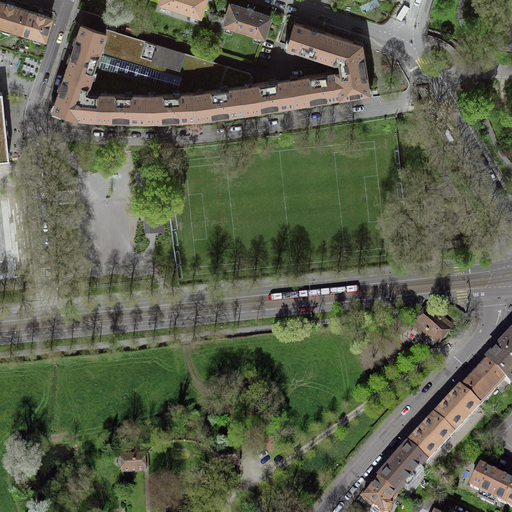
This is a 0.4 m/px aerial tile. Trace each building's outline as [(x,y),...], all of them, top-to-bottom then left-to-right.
[(160,0),(160,1),(201,15),(205,0),(160,0)] [(10,4),(0,1),(0,24),(22,31),(28,10),(10,4)] [(230,3),(224,22),(264,35),(270,16),(254,10),(253,10),(253,9),(252,8),(251,8),(250,7),(249,8),(248,8),(247,8),(230,3)] [(39,14),(28,10),(22,31),(44,38),(51,17),(39,14)] [(83,24),(82,24),(78,35),(54,108),(67,113),(77,116),(96,118),(97,93),(86,91),(106,31),(105,31),(105,28),(109,18),(88,12),(83,24)] [(315,28),(295,22),(287,44),(328,57),(335,35),(315,28)] [(105,28),(105,31),(106,31),(86,91),(97,93),(145,94),(193,92),(241,86),(252,84),(250,73),(105,28)] [(350,40),(335,35),(328,57),(339,61),(340,70),(337,70),(341,95),(360,92),(369,90),(361,44),(350,40)] [(337,70),(291,78),(295,103),(306,101),(307,103),(314,102),(314,99),(319,99),(324,98),(325,100),(331,99),(332,96),(341,95),(337,70)] [(283,104),(295,103),(291,78),(252,84),(241,86),(193,92),(145,94),(97,93),(96,118),(98,119),(121,120),(147,121),(171,120),(197,119),(222,116),(247,113),(271,109),(283,107),(283,104)] [(2,91),(0,90),(0,159),(9,158),(9,153),(7,139),(2,91)] [(57,192),(56,192),(57,204),(75,203),(74,197),(74,190),(57,192)] [(466,199),(443,201),(446,239),(458,238),(469,237),(469,234),(481,233),(480,224),(468,225),(466,199)] [(415,325),(413,328),(421,334),(421,333),(426,336),(429,333),(439,342),(445,334),(451,327),(430,310),(419,324),(416,322),(414,324),(415,325)] [(511,383),(511,334),(505,342),(487,361),(505,379),(510,385),(511,383)] [(479,406),(505,379),(487,361),(474,375),(460,389),(479,406)] [(453,434),(479,406),(460,389),(447,403),(434,417),(453,434)] [(426,462),(453,434),(434,417),(421,431),(408,445),(426,462)] [(398,494),(426,462),(408,445),(393,462),(378,478),(398,494)] [(216,450),(217,466),(239,465),(238,456),(238,448),(216,450)] [(121,452),(123,472),(145,470),(144,462),(144,454),(131,455),(131,451),(121,452)] [(511,481),(497,474),(480,466),(470,487),(504,503),(511,487),(511,481)] [(390,505),(398,494),(378,478),(370,488),(363,498),(380,511),(383,511),(384,511),(388,511),(391,508),(391,506),(390,505)] [(445,498),(431,491),(418,506),(430,511),(433,511),(436,505),(440,507),(445,498)]
